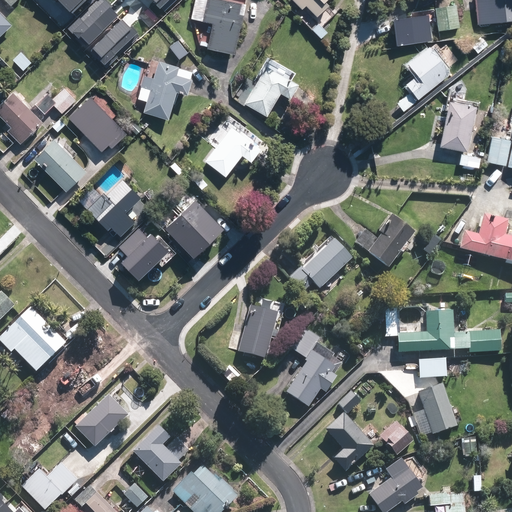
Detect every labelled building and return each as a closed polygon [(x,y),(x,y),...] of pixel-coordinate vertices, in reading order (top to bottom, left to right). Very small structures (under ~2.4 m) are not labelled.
[(136,28),(108,0),(105,0),(92,13),(115,37),(108,44),(113,49),(136,28)] [(229,52),(239,5),(214,0),(206,0),(203,20),(211,22),(206,47),(229,52)] [(322,0),(295,0),(311,17),(322,7),(319,4),(322,0)] [(477,0),(480,23),(511,19),(511,6),(511,0),(477,0)] [(453,5),(433,8),(436,30),(456,27),(453,5)] [(317,25),(310,31),(318,40),(325,34),(317,25)] [(478,38),(471,45),(477,52),(485,45),(478,38)] [(416,75),(406,83),(417,97),(447,73),(427,48),(407,64),(416,75)] [(173,68),(157,64),(143,111),(165,117),(172,90),(183,93),(187,80),(171,75),(173,68)] [(293,83),(264,67),(245,102),(264,112),(277,90),(286,95),(293,83)] [(75,100),(64,88),(51,100),(62,112),(75,100)] [(44,93),(32,104),(42,114),(53,103),(44,93)] [(104,94),(99,98),(110,112),(115,107),(104,94)] [(408,94),(397,103),(403,110),(414,101),(408,94)] [(9,95),(0,103),(0,117),(11,128),(8,131),(19,142),(38,123),(9,95)] [(472,107),(447,103),(439,144),(463,149),(472,107)] [(228,130),(205,160),(222,173),(238,152),(248,159),(255,150),(228,130)] [(506,142),(490,139),(485,162),(502,166),(506,142)] [(52,143),(34,160),(63,188),(80,171),(52,143)] [(99,143),(88,154),(99,164),(109,152),(99,143)] [(477,158),(457,155),(456,166),(475,169),(477,158)] [(196,177),(190,182),(198,192),(205,186),(196,177)] [(136,198),(121,182),(104,198),(102,196),(87,210),(105,228),(108,225),(118,235),(132,222),(121,212),(136,198)] [(477,237),(463,233),(459,248),(511,261),(511,240),(500,238),(504,222),(482,216),(477,237)] [(154,241),(138,256),(154,273),(171,257),(168,253),(181,240),(169,227),(165,231),(153,218),(142,229),(154,241)] [(386,266),(411,233),(393,220),(368,252),(386,266)] [(333,243),(303,271),(319,288),(349,259),(333,243)] [(298,270),(289,278),(301,291),(310,282),(298,270)] [(0,318),(15,305),(3,293),(0,296),(0,318)] [(243,334),(235,332),(230,351),(260,360),(273,315),(251,308),(243,334)] [(59,345),(27,313),(1,339),(32,371),(59,345)] [(427,336),(398,337),(398,352),(451,350),(450,315),(427,316),(427,336)] [(319,341),(303,331),(291,350),(306,360),(319,341)] [(497,333),(469,334),(469,352),(497,352),(497,333)] [(338,363),(316,348),(287,392),(306,404),(317,386),(324,391),(333,377),(330,375),(338,363)] [(68,352),(50,369),(81,401),(97,385),(80,368),(85,364),(77,355),(74,358),(68,352)] [(442,360),(419,361),(420,378),(442,377),(442,360)] [(230,365),(219,376),(228,385),(239,374),(230,365)] [(438,388),(418,395),(431,433),(452,426),(438,388)] [(350,393),(338,405),(347,413),(358,402),(350,393)] [(106,400),(77,427),(93,445),(123,417),(106,400)] [(343,451),(334,459),(344,470),(370,447),(341,416),(325,431),(343,451)] [(41,418),(29,430),(39,440),(51,428),(41,418)] [(409,441),(395,425),(380,439),(394,454),(409,441)] [(157,429),(133,451),(162,481),(177,467),(173,463),(186,450),(176,440),(163,453),(156,446),(165,438),(157,429)] [(113,435),(82,463),(91,473),(122,445),(113,435)] [(473,439),(461,440),(462,455),(474,455),(473,439)] [(391,480),(369,496),(380,511),(384,511),(401,500),(403,504),(415,495),(413,492),(418,488),(400,462),(386,472),(391,480)] [(51,476),(43,467),(23,485),(46,510),(79,479),(64,463),(51,476)] [(200,468),(175,493),(193,511),(213,511),(229,497),(200,468)] [(478,477),(470,477),(470,492),(479,492),(478,477)] [(138,481),(126,494),(139,507),(151,495),(138,481)] [(463,511),(462,495),(430,497),(431,505),(445,504),(445,511),(463,511)] [(109,511),(94,497),(79,511),(109,511)] [(15,511),(13,511),(5,503),(0,508),(0,511),(23,511),(19,508),(15,511)]
